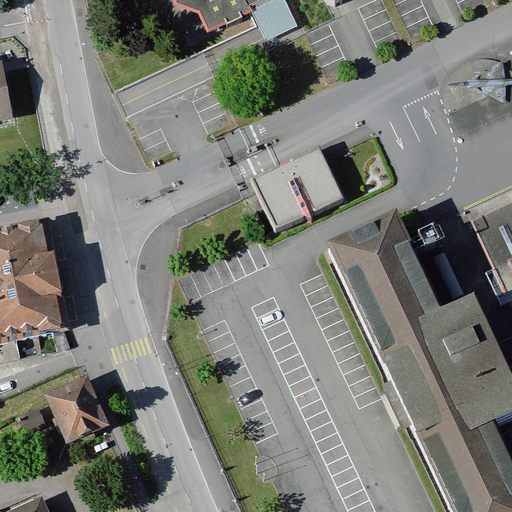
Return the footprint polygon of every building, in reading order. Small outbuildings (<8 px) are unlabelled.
[(175,0),(173,7),(199,15),(208,33),(278,0),(175,0)] [(0,121),(18,119),(10,67),(0,68),(0,121)] [(279,233),(346,201),(327,161),(260,193),(279,233)] [(395,224),(328,256),(447,511),(511,511),(511,471),(492,429),(511,420),(511,392),(472,307),(440,322),(395,224)] [(44,227),(0,235),(0,350),(66,338),(44,227)] [(105,432),(86,390),(47,407),(66,450),(105,432)] [(46,429),(39,413),(18,422),(25,438),(46,429)] [(38,511),(33,500),(2,511),(38,511)]
